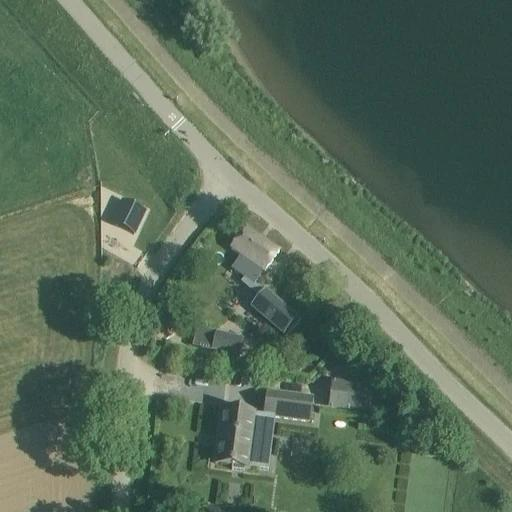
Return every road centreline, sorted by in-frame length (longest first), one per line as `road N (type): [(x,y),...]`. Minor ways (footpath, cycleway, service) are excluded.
road 1 (tertiary): [(511,444),(231,178)]
road 2 (unclassified): [(121,511),(130,338),(144,287),(231,178)]
road 3 (tertiary): [(231,178),(68,0)]
